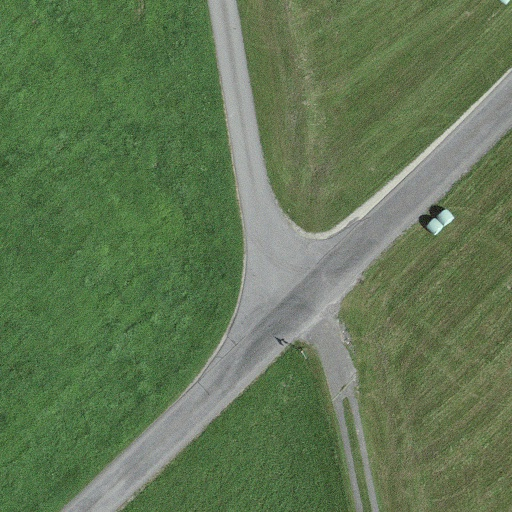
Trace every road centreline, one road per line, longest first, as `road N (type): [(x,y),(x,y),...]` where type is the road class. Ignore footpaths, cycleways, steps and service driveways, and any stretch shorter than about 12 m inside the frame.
road 1 (unclassified): [(65,511),(511,71)]
road 2 (track): [(212,0),(238,175),(259,233),(297,288),(351,511)]
